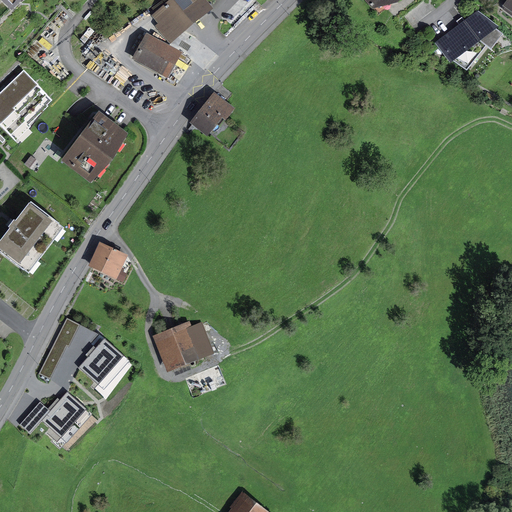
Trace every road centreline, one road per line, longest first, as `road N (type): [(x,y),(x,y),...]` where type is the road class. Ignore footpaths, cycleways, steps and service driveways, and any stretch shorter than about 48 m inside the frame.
road 1 (tertiary): [(169,131),(36,336)]
road 2 (residential): [(169,131),(76,67),(67,26),(91,0)]
road 3 (tertiary): [(285,0),(169,131)]
